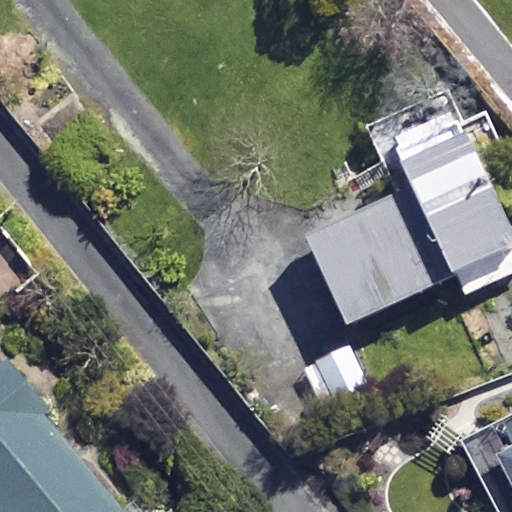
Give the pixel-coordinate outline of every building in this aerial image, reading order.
[(379,169),(400,159),(459,300),(511,277),(511,244),(458,115),(411,135),(406,122),(366,138),(379,169)] [(436,288),(395,197),(304,238),(344,328),(436,288)] [(371,387),(350,348),(304,372),(325,411),(371,387)] [(128,511),(0,361),(0,511),(128,511)] [(511,511),(511,450),(496,459),(511,490),(511,511)]
